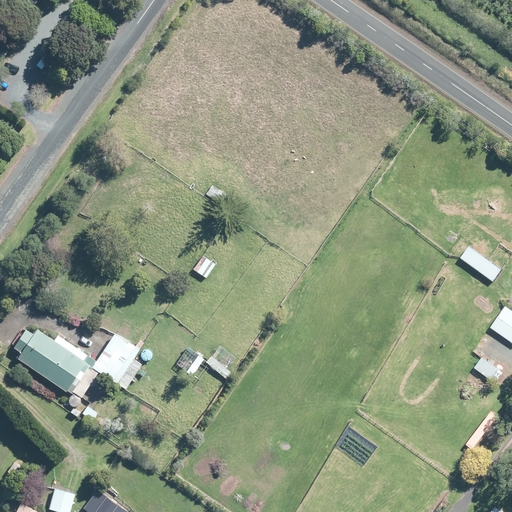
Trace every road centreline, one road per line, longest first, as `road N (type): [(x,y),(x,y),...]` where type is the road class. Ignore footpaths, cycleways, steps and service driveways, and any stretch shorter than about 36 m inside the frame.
road 1 (residential): [(0,219),(154,0)]
road 2 (unclassified): [(328,0),(511,127)]
